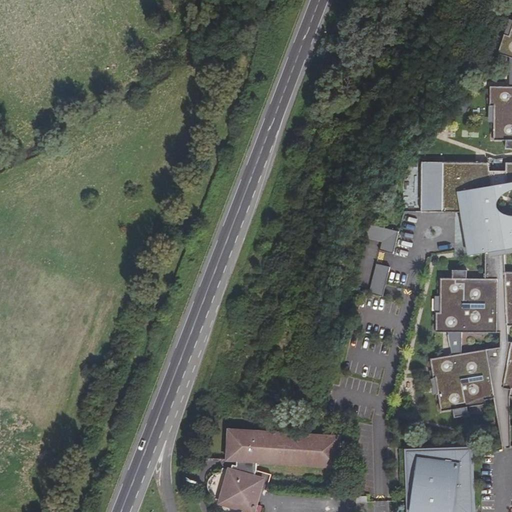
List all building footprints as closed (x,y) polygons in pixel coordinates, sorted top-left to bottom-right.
[(511,247),(511,28),(509,37),(504,35),(498,53),(510,57),(510,87),(490,86),(490,106),(494,106),(494,123),(494,141),(506,141),(506,149),(511,148),(511,162),(506,163),(506,172),(490,171),(488,163),(422,162),(421,212),(475,213),(475,232),(466,234),(469,255),(486,252),(504,249),(511,247)] [(383,239),(386,228),(370,224),(369,228),(366,235),(383,239)] [(399,231),(386,228),(383,239),(380,251),(393,254),(399,231)] [(504,249),(486,252),(486,279),(505,272),(504,249)] [(390,267),(376,264),(374,278),(388,281),(390,267)] [(511,271),(505,272),(486,279),(467,279),(467,270),(453,270),(453,278),(441,278),(441,296),(440,312),(436,312),(436,332),(448,332),(452,355),(430,359),(434,378),(435,378),(438,394),(441,412),(454,409),(455,417),(469,415),(467,407),(486,404),(486,400),(495,398),(492,383),(504,381),(503,388),(511,389),(509,396),(511,396),(511,271)] [(338,468),(341,435),(228,428),(226,461),(237,462),(238,462),(237,464),(237,466),(233,465),(232,468),(228,467),(218,504),(245,511),(255,511),(265,478),(255,475),(256,470),(256,463),(338,468)] [(475,511),(474,446),(406,449),(407,511),(475,511)]
